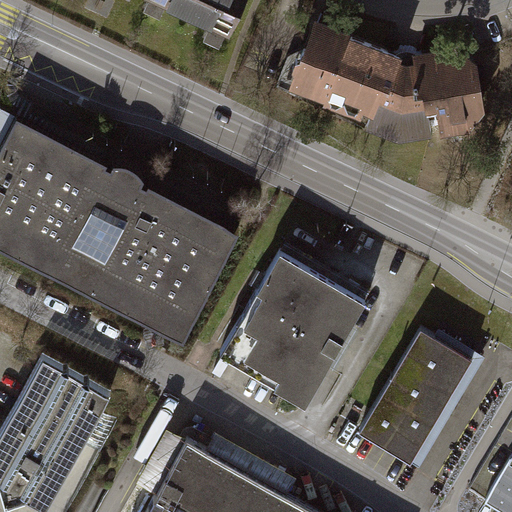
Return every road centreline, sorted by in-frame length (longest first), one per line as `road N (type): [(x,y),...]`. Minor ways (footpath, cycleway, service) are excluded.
road 1 (secondary): [(0,21),(511,268)]
road 2 (residential): [(412,511),(224,400),(0,284)]
